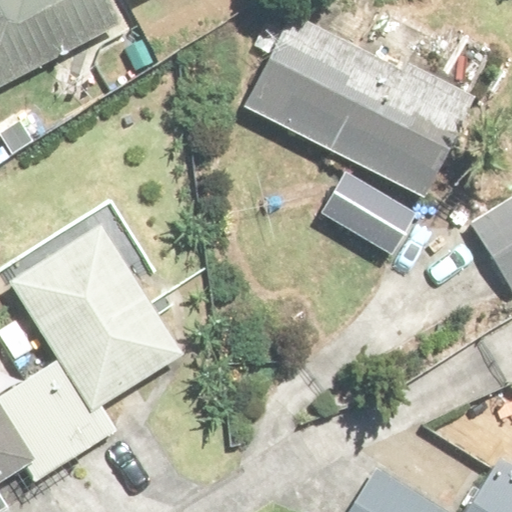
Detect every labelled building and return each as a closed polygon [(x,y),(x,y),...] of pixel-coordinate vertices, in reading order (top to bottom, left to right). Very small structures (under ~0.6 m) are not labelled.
[(0,0),(0,89),(119,28),(104,0),(0,0)] [(474,99),(285,10),(236,114),(425,203),(474,99)] [(511,197),(468,222),(510,295),(511,294),(511,197)] [(6,280),(57,364),(0,398),(0,489),(22,476),(31,490),(118,437),(98,405),(180,355),(100,223),(6,280)] [(511,511),(511,468),(496,458),(463,511),(447,511),(375,468),(348,511),(511,511)]
